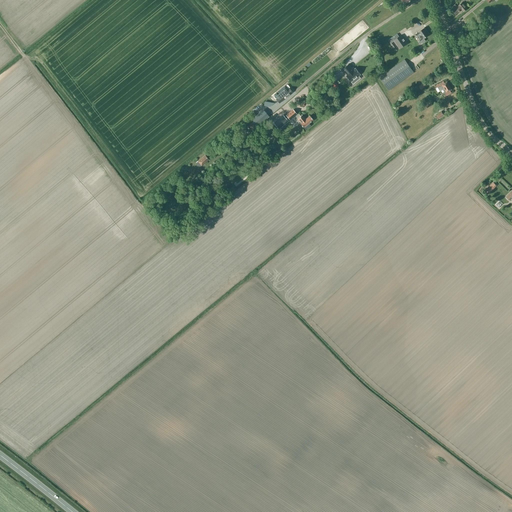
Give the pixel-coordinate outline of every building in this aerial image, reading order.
[(454,15),(462,9),(464,11),(467,8),(462,2),(458,5),(460,7),(459,9),(455,4),(451,7),(453,10),(451,12),(454,15)] [(425,27),(418,32),(415,34),(420,41),(423,39),(429,34),(425,27)] [(400,49),(407,43),(401,35),(394,40),(400,49)] [(404,59),(379,77),(389,90),(414,72),(404,59)] [(348,64),(342,69),(347,75),(345,76),(350,82),(354,79),(356,81),(359,78),(358,76),(360,74),(355,68),(353,70),(348,64)] [(447,81),(445,83),(443,81),(434,86),(435,88),(437,87),(440,91),(443,89),(446,96),(451,93),(450,90),(452,89),(447,81)] [(285,85),(274,94),(280,102),(293,92),(289,88),(288,89),(285,85)] [(272,105),(272,104),(274,102),(270,98),(265,102),(271,109),(275,107),(273,105),(272,105)] [(250,120),(256,127),(269,116),(263,109),(250,120)] [(286,115),(290,120),(297,114),(293,109),(286,115)] [(313,119),(310,115),(306,119),(302,114),(297,118),(301,123),(300,123),(303,127),(305,126),(306,127),(309,124),(309,123),(313,119)] [(205,155),(198,161),(201,165),(209,159),(205,155)] [(487,188),(490,191),(496,185),(493,182),(487,188)] [(435,460),(441,452),(422,439),(416,447),(435,460)]
